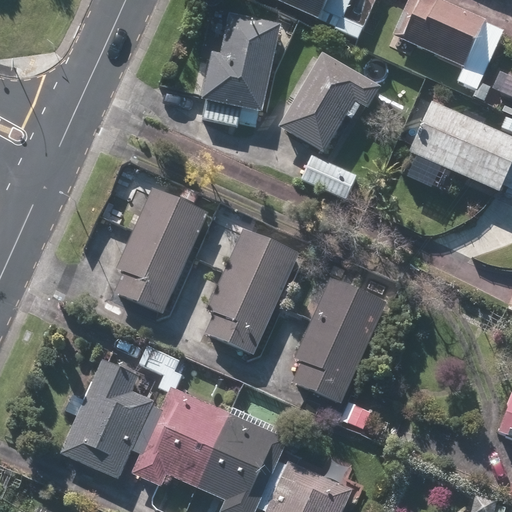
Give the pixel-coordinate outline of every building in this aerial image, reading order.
[(258,0),(316,27),(328,0),(258,0)] [(483,26),(426,0),(409,0),(390,41),(462,74),(483,26)] [(220,43),(206,40),(195,104),(206,106),(202,126),(258,136),(277,31),(224,21),(220,43)] [(324,160),(345,123),(350,125),(357,113),(363,116),(377,91),(315,55),(271,133),(308,154),(294,181),(342,205),(356,177),(324,160)] [(511,164),(511,148),(427,113),(406,163),(496,201),(511,164)] [(204,221),(148,196),(103,298),(158,323),(204,221)] [(296,260),(243,236),(197,341),(251,364),(296,260)] [(385,311),(327,284),(281,387),(339,413),(385,311)] [(138,381),(102,365),(60,460),(117,485),(152,406),(130,397),(138,381)] [(255,511),(284,447),(167,396),(159,414),(152,411),(132,458),(138,460),(129,482),(158,494),(164,481),(214,502),(209,511),(255,511)] [(511,397),(509,396),(495,432),(511,438),(511,397)] [(342,511),(349,499),(285,470),(266,511),(342,511)]
